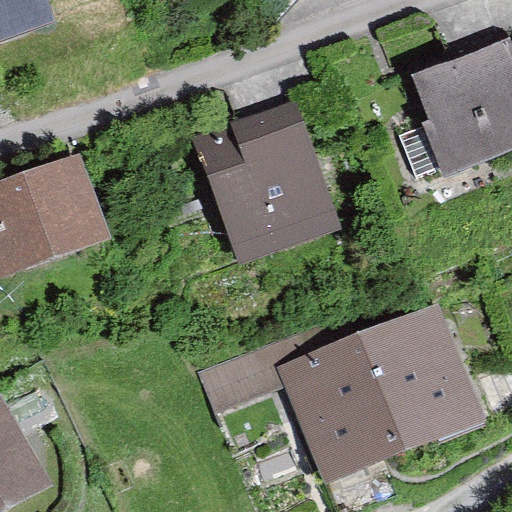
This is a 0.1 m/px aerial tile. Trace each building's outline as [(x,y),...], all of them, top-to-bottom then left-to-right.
[(0,0),(0,53),(50,36),(37,0),(0,0)] [(436,193),(511,161),(511,83),(499,53),(400,95),(416,131),(394,141),(412,184),(429,177),(436,193)] [(230,282),(332,243),(282,111),(229,131),(223,116),(174,134),(230,282)] [(0,294),(100,261),(68,167),(0,190),(0,294)] [(431,313),(355,342),(404,470),(480,441),(431,313)] [(355,342),(344,314),(192,372),(209,418),(279,391),(322,501),(404,470),(355,342)] [(22,444),(64,423),(43,384),(2,405),(22,444)] [(0,511),(27,511),(39,506),(0,432),(0,511)] [(511,511),(511,485),(486,511),(511,511)]
